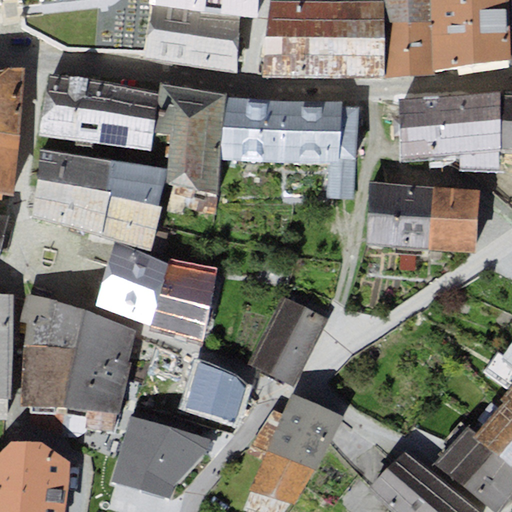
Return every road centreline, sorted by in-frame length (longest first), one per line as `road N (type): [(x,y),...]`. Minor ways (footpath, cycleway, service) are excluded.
road 1 (residential): [(18,289),(208,354),(279,397)]
road 2 (track): [(346,348),(333,310),(354,226),(369,88)]
road 3 (residential): [(511,240),(295,389)]
road 4 (tertiary): [(251,88),(511,78)]
road 5 (residential): [(295,389),(409,444),(486,511)]
road 6 (tertiary): [(251,88),(38,58)]
road 7 (residential): [(38,58),(25,212)]
road 8 (residential): [(279,397),(232,439),(187,511)]
